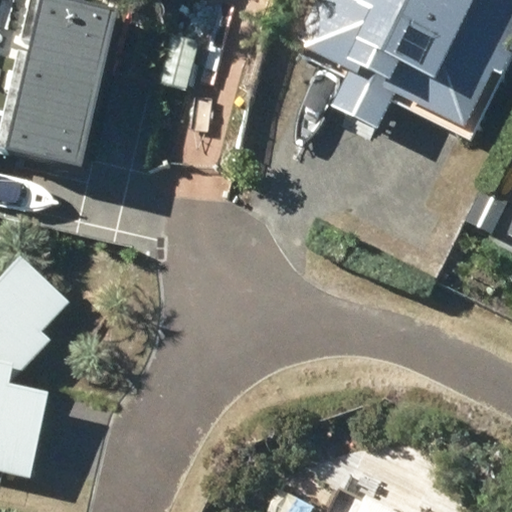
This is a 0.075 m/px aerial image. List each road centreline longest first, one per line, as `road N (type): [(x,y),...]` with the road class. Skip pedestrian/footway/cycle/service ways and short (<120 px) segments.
road 1 (residential): [(259,342),(349,319),(511,367)]
road 2 (residential): [(259,342),(186,382),(131,511)]
road 3 (residential): [(184,217),(259,342)]
